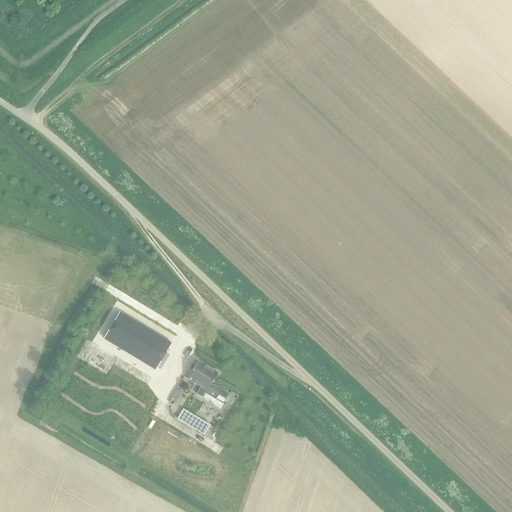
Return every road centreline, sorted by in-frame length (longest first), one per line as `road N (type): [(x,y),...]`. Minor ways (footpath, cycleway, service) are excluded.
road 1 (unclassified): [(0,101),(71,153),(448,511)]
road 2 (track): [(184,0),(32,123)]
road 3 (track): [(125,0),(97,19),(21,116)]
